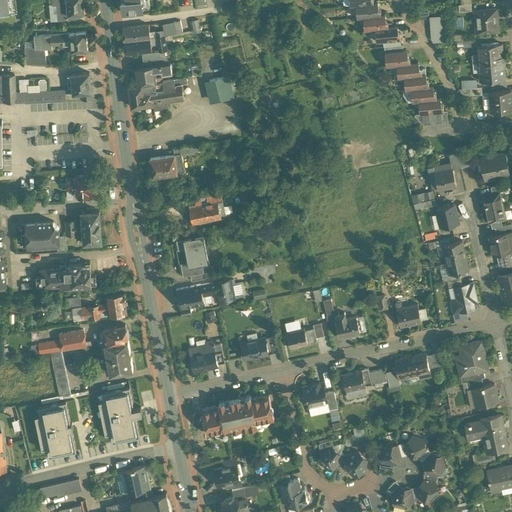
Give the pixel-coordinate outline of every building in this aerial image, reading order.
[(14,0),(0,0),(0,10),(16,9),(14,0)] [(67,0),(52,0),(53,4),(57,4),(59,20),(69,19),(69,14),(67,0)] [(67,0),(69,14),(77,13),(85,12),(83,0),(67,0)] [(121,0),(123,12),(144,10),(143,4),(146,4),(145,0),(121,0)] [(374,2),(356,4),(357,17),(353,17),(363,16),(381,14),(381,10),(379,8),(378,1),(374,2)] [(472,3),(459,4),(460,11),(472,10),(472,3)] [(497,7),(474,9),(475,21),(478,20),(479,32),(497,30),(496,17),(498,16),(497,7)] [(381,14),(363,16),(365,29),(376,28),(389,26),(388,22),(386,20),(385,14),(381,14)] [(431,14),(432,40),(446,39),(445,14),(431,14)] [(193,19),(196,31),(203,29),(200,17),(193,19)] [(181,19),(175,20),(177,32),(183,31),(181,19)] [(149,23),(123,26),(124,40),(151,37),(149,23)] [(398,25),(389,26),(376,28),(377,41),(383,40),(401,38),(401,34),(398,32),(398,25)] [(86,31),(70,32),(71,43),(72,50),(88,49),(86,31)] [(70,32),(51,34),(52,44),(71,43),(70,32)] [(36,47),(25,46),(24,62),(46,64),(47,64),(45,48),(53,47),(52,44),(51,34),(35,35),(36,47)] [(165,34),(157,35),(158,42),(159,49),(160,49),(166,49),(167,48),(166,43),(165,34)] [(151,37),(124,40),(126,52),(152,50),(152,44),(151,37)] [(470,39),(457,40),(458,47),(470,46),(470,39)] [(501,42),(478,44),(479,54),(480,62),(503,60),(501,42)] [(160,50),(143,53),(144,63),(162,60),(161,54),(160,50)] [(404,50),(385,52),(387,65),(397,64),(411,63),(410,62),(410,58),(408,56),(407,50),(404,50)] [(191,61),(194,74),(200,73),(197,60),(191,61)] [(503,60),(480,62),(481,80),(504,78),(503,60)] [(411,63),(397,64),(398,77),(404,76),(422,74),(422,70),(419,68),(419,61),(410,62),(411,63)] [(171,62),(136,67),(139,84),(150,82),(157,81),(155,70),(162,69),(163,72),(172,70),(171,62)] [(333,71),(328,72),(331,83),(336,81),(333,71)] [(73,74),(74,93),(93,91),(91,73),(73,74)] [(422,74),(404,76),(406,89),(411,88),(429,86),(429,82),(427,80),(426,73),(422,74)] [(0,98),(65,98),(65,91),(15,92),(14,75),(0,75),(0,98)] [(212,99),(234,96),(229,76),(208,80),(212,99)] [(150,83),(153,102),(184,98),(181,85),(189,83),(188,77),(150,83)] [(474,78),(462,79),(462,87),(470,87),(475,86),(474,78)] [(139,84),(129,85),(132,106),(153,103),(150,82),(139,84)] [(429,86),(411,88),(413,101),(419,101),(419,100),(437,98),(436,94),(434,92),(433,85),(429,86)] [(511,107),(511,89),(490,91),(491,111),(511,109),(511,107)] [(437,98),(419,100),(419,101),(420,113),(429,112),(435,112),(441,111),(444,111),(443,106),(441,104),(441,98),(437,98)] [(83,99),(65,100),(65,109),(84,108),(83,99)] [(168,101),(159,102),(160,109),(169,108),(168,101)] [(420,113),(416,114),(415,115),(424,125),(430,124),(429,112),(420,113)] [(222,120),(223,130),(247,126),(245,116),(222,120)] [(175,154),(150,157),(152,167),(150,168),(151,172),(153,174),(153,175),(160,174),(160,178),(171,176),(171,172),(185,170),(183,161),(182,154),(182,153),(186,152),(194,151),(194,150),(200,149),(199,144),(174,148),(175,154)] [(470,150),(458,152),(461,167),(474,163),(470,150)] [(505,151),(481,156),(486,177),(509,172),(505,151)] [(191,174),(187,154),(186,155),(186,152),(182,153),(182,154),(183,161),(185,170),(171,172),(171,176),(180,175),(181,177),(182,178),(184,179),(186,180),(188,179),(189,178),(190,176),(191,174)] [(461,167),(458,152),(449,153),(453,168),(453,169),(461,167)] [(453,168),(435,172),(439,188),(456,184),(453,169),(453,168)] [(97,173),(78,174),(78,177),(69,178),(69,189),(78,189),(78,194),(93,194),(93,191),(100,190),(99,181),(97,181),(97,173)] [(507,182),(491,186),(492,192),(498,191),(509,189),(507,182)] [(492,192),(483,194),(487,211),(486,211),(488,220),(489,220),(490,222),(491,222),(501,220),(504,219),(502,208),(503,208),(502,206),(502,207),(501,205),(502,204),(503,204),(503,202),(502,199),(502,198),(501,197),(500,197),(499,197),(498,191),(492,192)] [(217,193),(201,196),(202,202),(218,199),(217,193)] [(435,198),(422,201),(424,207),(436,205),(435,198)] [(202,202),(190,204),(193,222),(222,217),(221,214),(220,207),(218,199),(202,202)] [(454,203),(437,207),(441,227),(459,223),(454,203)] [(87,210),(82,211),(83,222),(83,231),(84,242),(89,242),(94,242),(102,241),(100,209),(92,210),(87,210)] [(54,220),(27,222),(28,246),(58,244),(61,244),(60,235),(59,225),(54,220)] [(76,220),(66,220),(67,235),(77,234),(77,232),(76,222),(76,220)] [(501,220),(491,222),(492,228),(495,227),(502,225),(501,220)] [(502,225),(495,227),(497,234),(511,230),(511,226),(511,224),(502,225)] [(511,230),(497,234),(489,235),(493,255),(496,254),(508,251),(511,251),(507,232),(511,230)] [(204,234),(190,237),(190,235),(187,236),(188,237),(177,239),(179,248),(186,247),(189,260),(181,262),(184,275),(204,271),(202,259),(208,258),(204,234)] [(66,235),(60,235),(61,244),(58,244),(58,249),(67,249),(66,235)] [(450,237),(433,241),(435,247),(442,246),(443,245),(451,243),(450,237)] [(451,243),(443,245),(442,246),(446,263),(467,258),(463,240),(451,243)] [(508,251),(496,254),(499,268),(511,265),(508,251)] [(467,258),(446,263),(449,273),(469,268),(467,258)] [(69,266),(60,267),(41,268),(43,286),(61,285),(70,285),(92,283),(91,261),(68,263),(69,266)] [(511,265),(499,268),(501,274),(511,271),(511,265)] [(511,271),(501,274),(498,275),(504,304),(511,301),(511,271)] [(457,278),(448,280),(450,288),(455,287),(455,286),(462,284),(461,277),(457,278)] [(231,278),(212,282),(214,290),(217,290),(219,300),(235,297),(231,278)] [(210,282),(201,284),(203,293),(212,291),(210,282)] [(451,299),(454,312),(467,309),(475,308),(474,301),(478,300),(474,282),(470,283),(462,284),(455,286),(455,287),(457,298),(451,299)] [(201,283),(177,288),(181,308),(191,306),(205,303),(203,293),(201,284),(201,283)] [(256,296),(268,295),(268,287),(255,288),(256,296)] [(105,303),(88,306),(90,318),(101,316),(101,315),(109,314),(109,315),(127,312),(125,301),(126,301),(124,293),(106,295),(107,300),(107,303),(105,303)] [(385,294),(378,295),(381,309),(388,308),(385,294)] [(76,296),(69,297),(71,306),(78,305),(76,296)] [(331,297),(324,299),(327,313),(335,312),(331,297)] [(408,299),(396,302),(397,307),(409,305),(408,299)] [(397,307),(397,308),(401,326),(422,321),(422,318),(427,317),(425,307),(419,309),(418,303),(409,305),(397,307)] [(88,306),(81,307),(83,318),(90,318),(88,306)] [(207,310),(208,320),(217,319),(216,309),(207,310)] [(357,315),(335,320),(339,337),(361,333),(357,315)] [(321,322),(313,324),(314,327),(317,336),(324,335),(321,322)] [(126,323),(105,327),(106,337),(102,338),(102,342),(129,337),(126,323)] [(305,326),(287,331),(291,348),(302,345),(302,344),(308,343),(308,342),(305,329),(305,326)] [(314,327),(305,329),(308,342),(317,339),(317,336),(314,327)] [(84,329),(60,333),(61,339),(63,348),(87,345),(86,340),(84,329)] [(276,334),(266,336),(269,352),(279,350),(276,334)] [(249,340),(241,341),(245,358),(269,352),(266,336),(258,338),(249,340)] [(134,369),(129,338),(104,342),(109,373),(134,369)] [(61,339),(39,342),(41,352),(63,348),(61,339)] [(482,339),(460,344),(463,361),(458,363),(461,375),(484,370),(489,369),(482,339)] [(198,345),(189,347),(191,353),(215,348),(214,344),(215,344),(215,342),(207,343),(198,345)] [(215,344),(214,344),(215,348),(218,362),(225,360),(221,343),(215,344)] [(215,348),(191,353),(194,370),(219,364),(218,362),(215,348)] [(72,391),(63,349),(51,351),(60,393),(72,391)] [(441,352),(427,355),(429,367),(442,364),(441,352)] [(415,355),(395,360),(397,370),(399,377),(419,372),(415,355)] [(369,367),(362,369),(365,384),(372,383),(369,371),(369,367)] [(362,368),(343,372),(347,390),(353,388),(365,386),(365,384),(362,369),(362,368)] [(384,368),(369,371),(372,383),(386,379),(384,368)] [(394,370),(387,372),(390,386),(397,384),(394,370)] [(484,370),(461,375),(462,382),(485,376),(484,370)] [(320,381),(312,383),(312,384),(303,386),(306,398),(308,397),(309,405),(328,401),(326,391),(324,382),(320,383),(320,381)] [(494,383),(475,387),(479,405),(498,401),(494,383)] [(135,407),(130,385),(107,390),(109,399),(99,401),(106,433),(116,431),(118,440),(141,435),(136,414),(143,412),(141,405),(135,407)] [(365,386),(353,388),(354,396),(367,393),(365,386)] [(334,389),(326,391),(328,401),(330,409),(338,407),(334,389)] [(269,392),(252,396),(251,395),(250,394),(246,395),(246,396),(246,398),(241,398),(241,396),(235,398),(242,428),(258,424),(258,423),(263,422),(263,420),(274,417),(269,392)] [(220,403),(202,407),(204,415),(201,416),(200,418),(200,421),(201,423),(203,425),(206,424),(208,432),(220,430),(220,432),(226,430),(226,431),(242,428),(235,398),(230,399),(230,401),(226,402),(225,401),(224,400),(220,401),(219,402),(220,403)] [(71,421),(67,400),(44,405),(46,413),(36,415),(42,448),(52,446),(54,454),(77,450),(73,428),(74,428),(72,421),(71,421)] [(501,414),(480,418),(481,420),(466,423),(469,434),(485,431),(489,450),(492,450),(508,446),(501,414)] [(423,437),(413,434),(405,442),(408,453),(419,456),(426,448),(423,437)] [(331,439),(320,442),(319,443),(321,449),(322,449),(333,446),(334,445),(332,439),(331,439)] [(398,444),(387,441),(380,449),(383,460),(393,463),(401,455),(398,444)] [(405,442),(404,441),(398,443),(398,444),(401,455),(402,456),(408,454),(408,453),(405,442)] [(233,446),(235,454),(245,453),(243,444),(233,446)] [(333,446),(322,449),(319,460),(327,467),(338,464),(340,454),(333,446)] [(426,448),(419,456),(418,457),(422,461),(424,461),(431,453),(432,451),(428,447),(426,448)] [(359,450),(347,453),(344,465),(353,474),(365,470),(368,458),(359,450)] [(492,450),(489,450),(474,454),(476,462),(494,458),(492,450)] [(347,453),(342,452),(342,453),(340,454),(338,464),(344,465),(347,453)] [(442,455),(431,453),(424,461),(427,471),(437,474),(445,466),(442,455)] [(235,457),(223,460),(224,466),(237,463),(235,457)] [(393,463),(383,460),(381,460),(380,466),(381,467),(392,470),(393,469),(394,464),(393,463)] [(224,466),(216,468),(219,484),(230,482),(231,486),(241,483),(239,473),(242,472),(240,463),(237,463),(224,466)] [(511,463),(488,469),(490,478),(489,479),(489,481),(490,480),(492,489),(511,484),(511,463)] [(146,464),(132,467),(121,470),(125,470),(127,478),(130,491),(128,491),(128,492),(151,487),(146,464)] [(437,474),(427,471),(425,471),(424,477),(425,478),(436,481),(437,480),(438,475),(437,474)] [(289,473),(278,477),(279,482),(291,479),(289,473)] [(80,477),(55,482),(58,493),(58,495),(82,489),(80,477)] [(291,479),(279,482),(283,495),(286,495),(289,507),(309,501),(308,499),(310,498),(309,494),(307,495),(305,488),(302,489),(299,477),(291,479)] [(436,481),(425,478),(417,486),(420,496),(431,499),(438,491),(436,481)] [(395,480),(387,488),(387,489),(391,493),(392,493),(400,485),(400,484),(396,480),(395,480)] [(55,482),(40,486),(43,497),(58,493),(55,482)] [(253,485),(244,487),(246,494),(254,491),(253,485)] [(400,485),(392,493),(395,504),(406,506),(413,498),(410,488),(400,485)] [(416,485),(411,486),(410,488),(413,498),(414,499),(420,498),(420,496),(417,486),(416,485)] [(244,487),(232,489),(233,495),(234,494),(234,497),(238,497),(238,498),(246,497),(246,494),(244,487)] [(166,492),(131,499),(132,505),(133,511),(170,511),(166,492)] [(238,497),(234,497),(234,494),(233,495),(229,496),(229,498),(222,500),(225,511),(241,511),(241,510),(249,508),(246,497),(238,498),(238,497)] [(132,505),(131,499),(107,505),(108,511),(131,506),(131,505),(132,505)] [(359,501),(349,504),(346,511),(366,511),(367,509),(359,501)]
